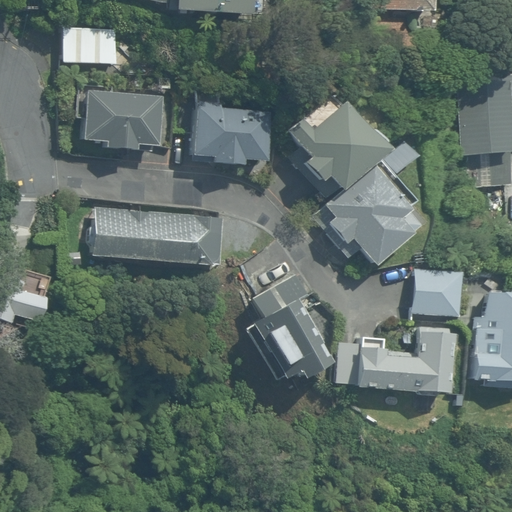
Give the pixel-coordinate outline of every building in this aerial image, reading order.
[(169,12),(244,17),(245,0),(137,0),(154,4),(169,4),(169,12)] [(407,11),(426,12),(426,0),(371,0),(371,8),(407,11)] [(58,60),(108,62),(108,31),(58,28),(58,60)] [(466,156),(467,187),(506,186),(504,151),(503,151),(502,142),(511,141),(511,75),(493,77),(493,84),(452,86),(456,156),(466,156)] [(99,148),(130,151),(131,145),(151,147),(155,97),(79,90),(76,139),(99,141),(99,148)] [(333,192),(334,193),(377,151),(327,95),(280,133),(302,158),(294,164),(311,183),(318,176),(333,192)] [(205,164),(237,166),(238,159),(260,161),(263,112),(189,106),(184,156),(206,157),(205,164)] [(393,140),(376,153),(392,172),(408,159),(393,140)] [(352,253),(365,268),(416,226),(401,209),(409,203),(375,161),(334,193),(316,206),(318,209),(308,217),(344,261),(352,253)] [(86,255),(202,264),(212,264),(216,216),(90,206),(86,255)] [(406,312),(453,316),(456,272),(409,268),(406,312)] [(0,318),(3,319),(7,312),(31,318),(37,294),(14,288),(18,274),(0,269),(0,318)] [(244,324),(276,379),(291,371),(294,377),(324,360),(313,341),(319,338),(297,299),(303,295),(291,274),(248,299),(258,316),(244,324)] [(484,386),(511,388),(511,295),(477,293),(475,317),(468,317),(463,379),(485,381),(484,386)] [(330,386),(441,393),(444,329),(414,327),(412,354),(377,351),(378,340),(354,338),(353,345),(333,343),(330,386)]
